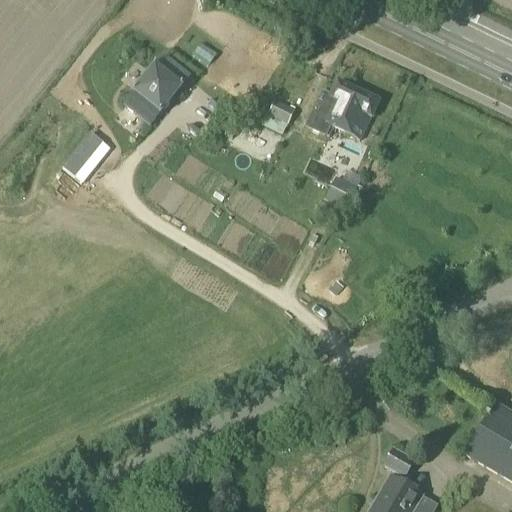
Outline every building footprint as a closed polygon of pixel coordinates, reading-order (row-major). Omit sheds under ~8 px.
[(131,99),(122,110),(148,130),(156,119),(157,120),(179,93),(178,92),(177,93),(173,90),(182,78),(161,62),(153,72),(152,71),(130,99),(131,99)] [(321,95),(305,129),(323,138),(327,129),(333,132),(357,143),(368,121),(369,121),(377,104),(352,92),(334,84),(327,98),(321,95)] [(273,102),(266,118),(261,129),(280,138),(293,112),(273,102)] [(298,164),(299,165),(296,171),(322,183),(325,177),(333,180),(315,218),(332,228),(360,179),(346,172),(340,183),(336,180),(343,162),(307,146),(298,164)] [(511,485),(511,414),(496,405),(465,458),(511,485)] [(383,469),(394,475),(389,482),(388,481),(369,511),(434,511),(436,509),(419,499),(397,486),(401,479),(402,480),(410,465),(391,454),(383,469)]
